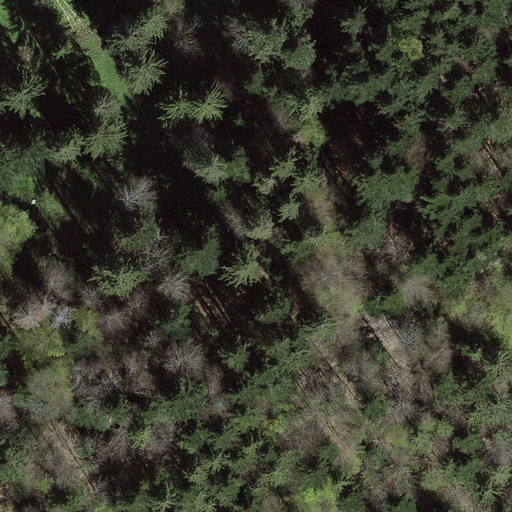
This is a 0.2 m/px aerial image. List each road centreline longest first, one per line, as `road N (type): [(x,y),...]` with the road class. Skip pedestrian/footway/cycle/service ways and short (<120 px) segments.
road 1 (track): [(0,496),(225,433),(511,242)]
road 2 (track): [(361,338),(316,100),(319,39),(335,0)]
